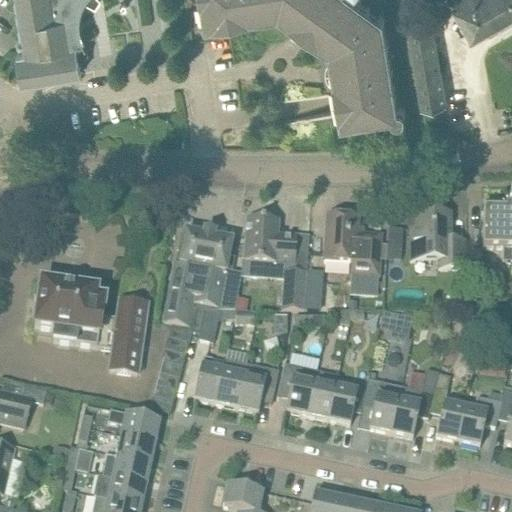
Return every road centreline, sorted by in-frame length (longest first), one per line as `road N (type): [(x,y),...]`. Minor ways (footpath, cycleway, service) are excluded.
road 1 (tertiary): [(0,173),(212,174),(472,161),(506,152)]
road 2 (residential): [(189,511),(206,449),(220,445),(422,489),(474,477),(511,486)]
